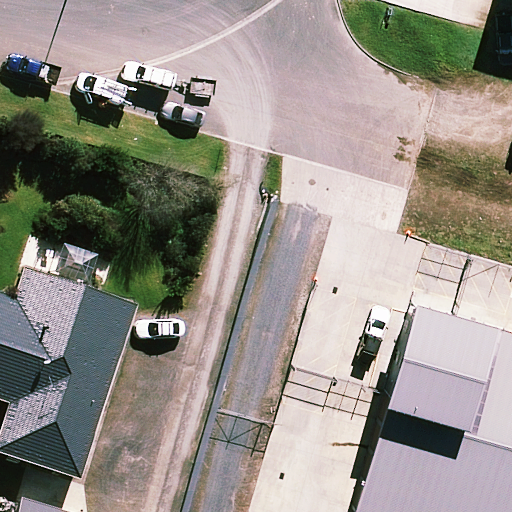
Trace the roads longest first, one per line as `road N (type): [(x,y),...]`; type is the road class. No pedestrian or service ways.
road 1 (unknown): [(81,17),(142,234),(145,366),(120,511)]
road 2 (unclassified): [(157,0),(255,64),(418,145)]
road 3 (unclassified): [(0,9),(81,17),(157,0)]
